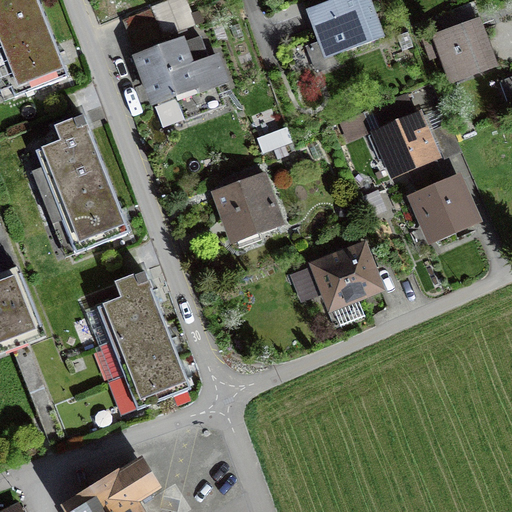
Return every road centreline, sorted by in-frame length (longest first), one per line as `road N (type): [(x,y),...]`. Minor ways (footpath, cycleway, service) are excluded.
road 1 (residential): [(73,0),(215,398)]
road 2 (residential): [(215,398),(511,261)]
road 3 (residential): [(0,488),(215,398)]
road 4 (residential): [(215,398),(257,511)]
